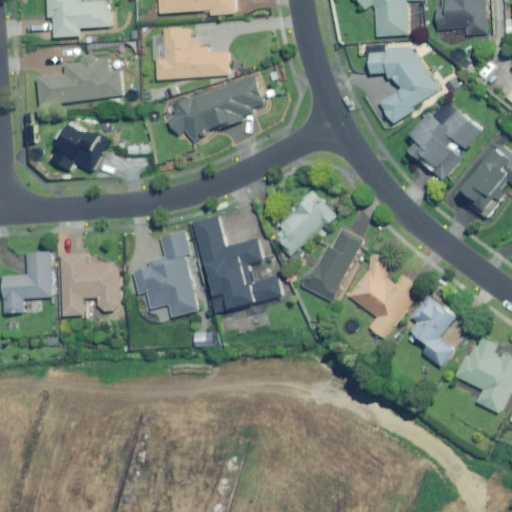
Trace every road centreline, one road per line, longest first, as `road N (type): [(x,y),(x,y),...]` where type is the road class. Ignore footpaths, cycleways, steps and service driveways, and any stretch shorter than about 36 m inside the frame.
road 1 (residential): [(338,118),(181,197),(8,210)]
road 2 (residential): [(511,293),(403,210),(338,118)]
road 3 (residential): [(338,118),(300,0)]
